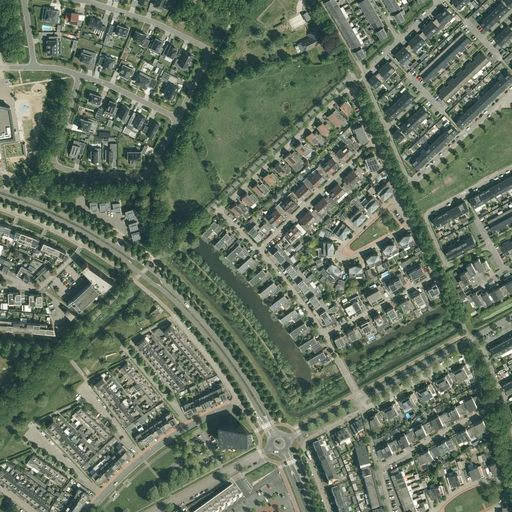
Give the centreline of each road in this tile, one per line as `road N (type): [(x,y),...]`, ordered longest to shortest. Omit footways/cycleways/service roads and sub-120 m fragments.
road 1 (tertiary): [(0,196),(85,234),(160,288),(217,349),(273,436)]
road 2 (tertiary): [(277,434),(227,353),(160,277),(88,228),(7,192)]
road 3 (residential): [(259,249),(220,211),(340,96),(353,91),(376,142)]
road 4 (residential): [(177,118),(207,49),(75,0)]
road 5 (residential): [(511,166),(425,215),(447,265),(491,245)]
road 6 (residential): [(386,128),(407,178),(415,180),(511,90)]
road 7 (residential): [(151,173),(84,174),(54,163),(79,75)]
road 8 (residential): [(378,468),(489,407),(461,355)]
road 9 (residential): [(324,335),(435,276),(410,226)]
road 10 (residential): [(102,495),(25,434),(93,396)]
road 11 (residential): [(410,226),(346,260),(338,254),(396,194)]
road 12 (residential): [(188,425),(239,402),(174,317)]
road 13 (residential): [(259,249),(376,142)]
road 14 (residential): [(188,425),(127,350),(174,317)]
road 15 (residential): [(0,206),(81,243),(39,288)]
road 16 (residential): [(328,511),(302,442),(363,409)]
road 17 (unclassified): [(360,400),(469,339)]
road 18 (residential): [(156,511),(263,453)]
